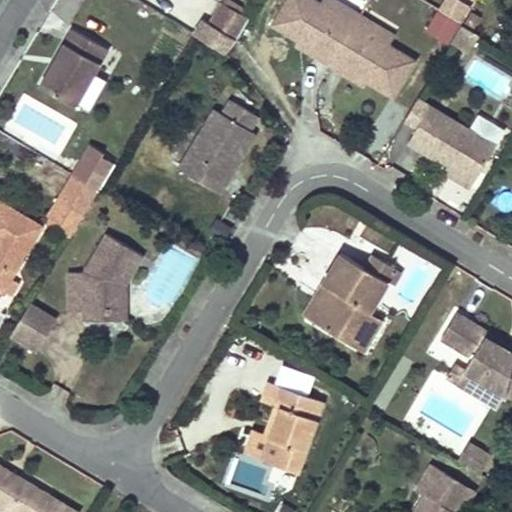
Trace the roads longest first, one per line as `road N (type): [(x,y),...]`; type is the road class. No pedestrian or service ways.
road 1 (residential): [(118,473),(292,187),(340,177),(511,276)]
road 2 (residential): [(0,402),(118,473)]
